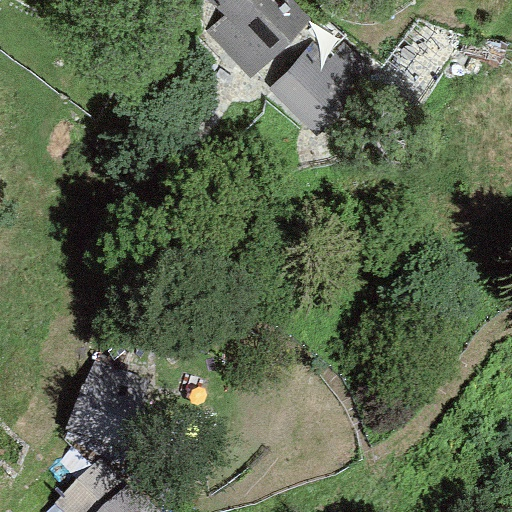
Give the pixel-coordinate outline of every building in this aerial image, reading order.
[(240,0),(207,0),(226,15),(240,0)] [(240,0),(226,15),(207,33),(249,76),(308,18),(290,0),(240,0)] [(324,33),(264,89),(313,141),(373,85),(324,33)] [(150,381),(97,358),(62,439),(115,462),(150,381)] [(140,511),(122,495),(106,511),(140,511)]
